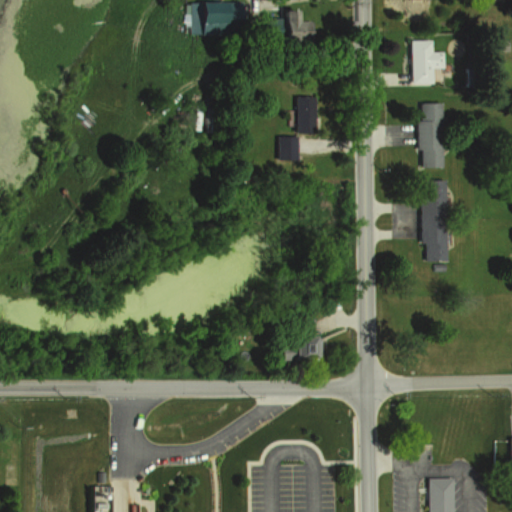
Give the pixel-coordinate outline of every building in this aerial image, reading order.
[(226,26),(226,1),(187,1),(187,34),(204,34),(204,26),(226,26)] [(296,35),(296,18),(286,18),(286,8),(270,8),(270,17),(254,17),(254,35),(296,35)] [(426,82),(425,67),(437,67),(437,50),(425,50),(425,38),(403,38),(403,82),(426,82)] [(305,94),(286,94),(286,131),(305,131),(305,94)] [(436,166),(437,101),(413,101),(412,166),(436,166)] [(270,136),(270,151),(291,151),(291,136),(270,136)] [(418,260),(441,260),(441,178),(417,179),(418,260)] [(314,358),(314,317),(297,317),(297,334),(274,334),(274,357),(314,358)] [(503,480),(511,480),(511,435),(503,435),(503,480)] [(420,477),(420,511),(447,511),(447,477),(420,477)]
